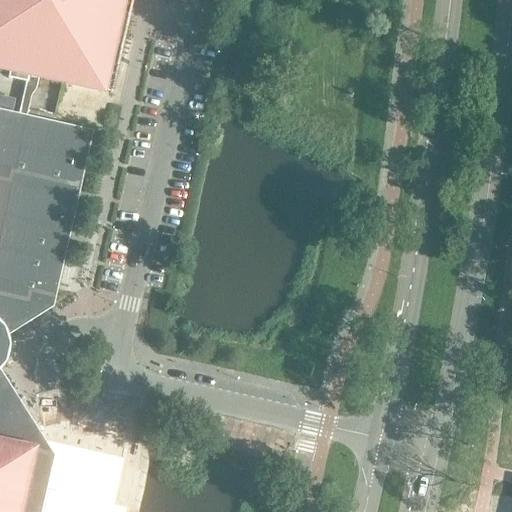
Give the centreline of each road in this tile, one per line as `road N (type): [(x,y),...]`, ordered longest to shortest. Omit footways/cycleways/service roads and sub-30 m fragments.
road 1 (tertiary): [(451,0),(409,310),(363,511)]
road 2 (tertiary): [(425,511),(482,222),(511,0)]
